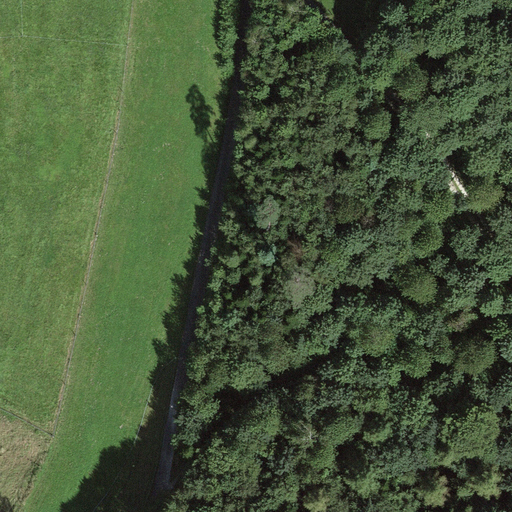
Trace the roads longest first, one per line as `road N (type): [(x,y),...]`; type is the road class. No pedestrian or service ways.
road 1 (residential): [(150,511),(216,232),(247,0)]
road 2 (track): [(511,420),(370,384),(287,387),(249,406),(156,500)]
road 3 (track): [(511,270),(391,101),(320,12),(301,0)]
